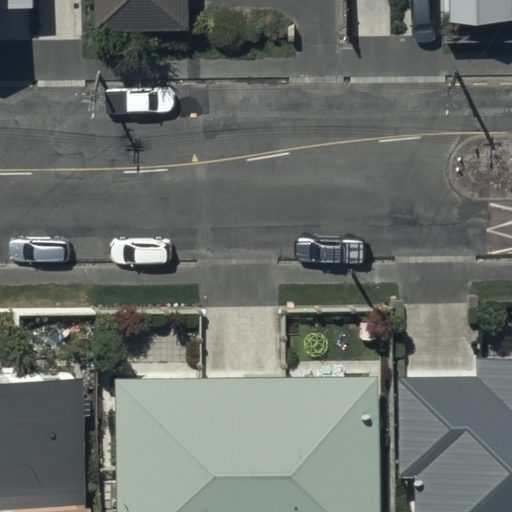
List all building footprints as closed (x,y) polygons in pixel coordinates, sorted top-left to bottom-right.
[(0,0),(0,23),(2,23),(2,2),(39,2),(38,0),(0,0)] [(97,0),(98,24),(191,23),(190,0),(97,0)] [(511,0),(446,0),(446,7),(454,7),(454,18),(511,16),(511,0)] [(471,375),(391,376),(392,476),(409,476),(409,511),(511,511),(511,354),(470,355),(471,375)] [(81,511),(81,376),(0,375),(0,511),(81,511)] [(374,511),(373,376),(110,378),(111,511),(374,511)]
